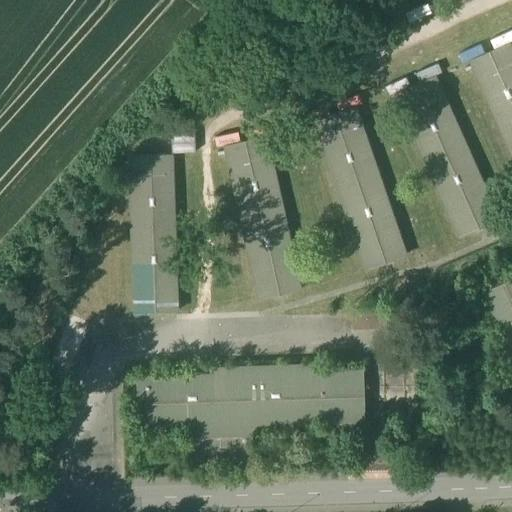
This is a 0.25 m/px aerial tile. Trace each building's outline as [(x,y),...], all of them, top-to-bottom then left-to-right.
[(511,50),(508,42),(470,60),(511,152),(511,50)] [(498,219),(434,76),(396,93),(460,236),(498,219)] [(406,255),(355,107),(315,121),(365,269),(406,255)] [(266,136),(225,145),(259,299),(300,290),(266,136)] [(172,155),(129,156),(134,313),(177,311),(172,155)] [(511,278),(484,292),(504,336),(500,338),(511,364),(511,278)] [(393,309),(353,310),(354,328),(393,328),(393,309)] [(70,315),(47,371),(66,379),(89,323),(70,315)] [(312,365),(214,368),(214,374),(137,377),(138,428),(188,427),(188,435),(299,431),(299,423),(364,421),(362,369),(312,371),(312,365)] [(65,393),(44,393),(45,434),(65,434),(65,393)]
